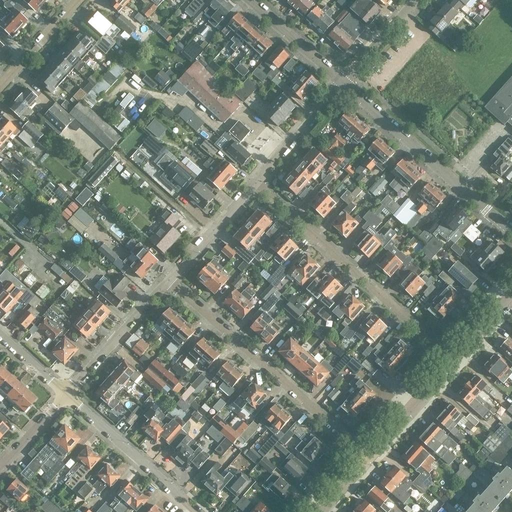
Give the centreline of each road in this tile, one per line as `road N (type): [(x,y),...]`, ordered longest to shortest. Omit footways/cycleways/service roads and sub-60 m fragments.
road 1 (residential): [(452,362),(250,184)]
road 2 (residential): [(364,461),(166,282)]
road 3 (residential): [(511,232),(341,81)]
road 4 (residential): [(65,395),(196,511)]
road 5 (residential): [(65,395),(166,282)]
road 6 (residential): [(250,184),(341,81)]
road 7 (residential): [(364,461),(452,362)]
road 8 (residential): [(166,282),(250,184)]
road 9 (residential): [(341,81),(250,0)]
